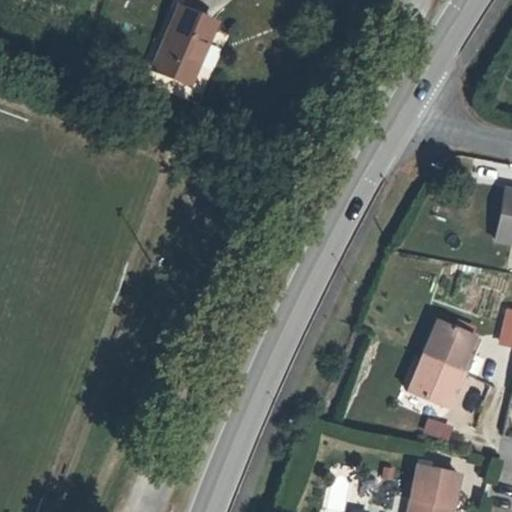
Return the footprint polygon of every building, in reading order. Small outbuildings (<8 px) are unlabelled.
[(187,84),(214,23),(178,7),(152,69),(187,84)] [(511,190),(504,189),(495,240),(511,243),(511,190)] [(511,309),(507,309),(499,344),(511,347),(511,309)] [(464,372),(480,336),(437,318),(421,354),(464,372)] [(449,409),(464,372),(421,354),(406,391),(449,409)] [(450,441),(454,426),(429,419),(425,434),(450,441)] [(451,507),(458,475),(416,466),(406,511),(445,511),(447,506),(451,507)]
